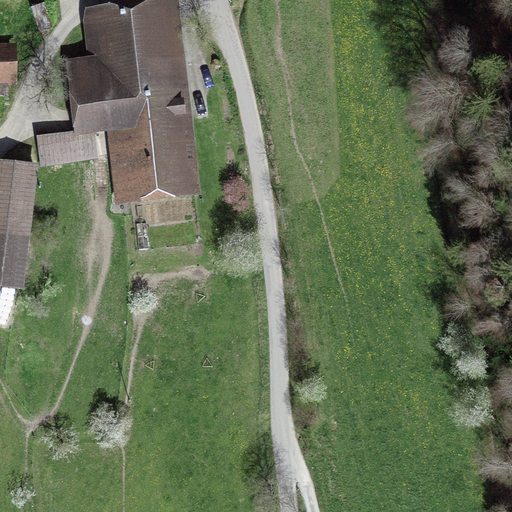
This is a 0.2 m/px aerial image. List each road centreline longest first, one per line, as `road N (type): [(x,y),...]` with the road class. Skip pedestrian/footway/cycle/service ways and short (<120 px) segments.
road 1 (unclassified): [(219,0),(247,101),(266,223),(285,452)]
road 2 (track): [(0,145),(60,32),(97,0)]
